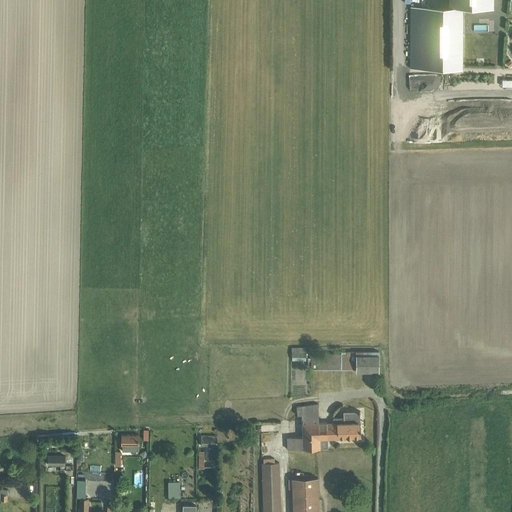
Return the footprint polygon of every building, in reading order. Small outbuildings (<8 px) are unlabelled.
[(462,69),(462,8),(411,8),(410,68),(462,69)] [(306,348),(291,348),(291,357),(291,361),(305,361),(305,357),(306,357),(306,348)] [(310,358),(307,358),(307,370),(310,370),(355,370),(355,373),(378,373),(378,352),(355,352),(346,352),(346,355),(341,355),(341,354),(310,354),(310,358)] [(235,412),(271,408),(270,399),(234,404),(235,412)] [(318,403),(296,406),(297,415),(302,415),(302,436),(302,448),(320,448),(320,438),(327,438),(361,437),(360,421),(360,411),(343,411),(343,417),(344,422),(333,422),(319,422),(318,403)] [(226,413),(226,404),(208,404),(208,413),(226,413)] [(137,434),(120,435),(121,449),(138,449),(137,434)] [(216,436),(200,436),(200,447),(208,447),(208,457),(216,457),(216,436)] [(302,448),(302,436),(287,437),(287,449),(302,448)] [(63,451),(46,452),(47,466),(64,465),(63,451)] [(263,463),(261,463),(263,511),(280,511),(279,462),(274,462),(274,457),(263,458),(263,463)] [(319,511),(318,477),(288,479),(288,488),(292,489),(292,511),(319,511)] [(86,479),(77,479),(77,497),(85,497),(86,479)] [(179,481),(167,481),(168,498),(180,497),(179,481)] [(79,498),(79,511),(88,511),(89,498),(79,498)]
